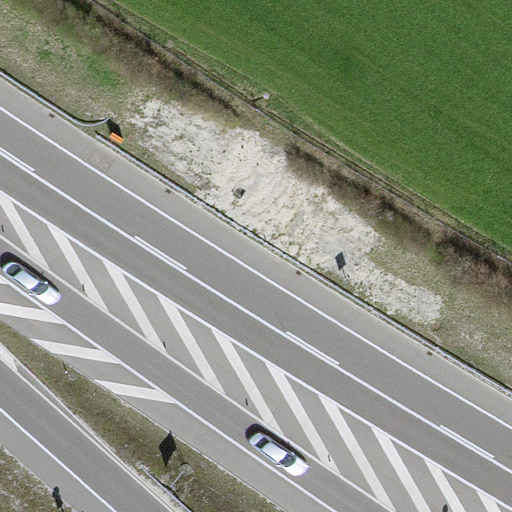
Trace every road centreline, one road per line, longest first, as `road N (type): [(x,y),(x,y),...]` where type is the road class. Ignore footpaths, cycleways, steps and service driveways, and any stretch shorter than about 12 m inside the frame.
road 1 (trunk): [(511,489),(0,174)]
road 2 (trunk): [(0,252),(185,391),(367,511)]
road 3 (trunk): [(0,383),(141,511)]
